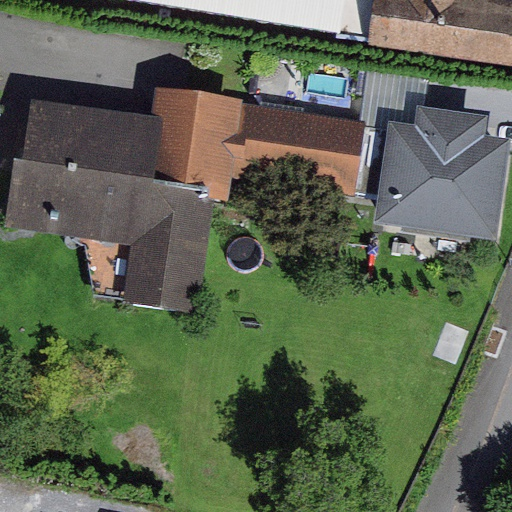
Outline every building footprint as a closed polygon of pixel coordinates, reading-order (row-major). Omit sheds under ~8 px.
[(141,0),(352,31),(356,32),(360,0),(141,0)] [(352,31),(351,39),(511,58),(511,13),(395,0),(360,0),(356,32),(352,31)] [(0,118),(10,105),(0,97),(0,118)] [(176,126),(168,193),(225,200),(242,202),(244,180),(366,194),(373,130),(252,116),(253,110),(179,101),(176,126)] [(225,200),(168,193),(176,126),(47,111),(41,168),(34,167),(27,228),(101,236),(158,243),(151,303),(212,310),(225,200)] [(511,146),(501,145),(504,125),(441,115),(438,135),(411,131),(397,226),(511,243),(511,146)] [(108,298),(151,303),(158,243),(101,236),(108,298)]
